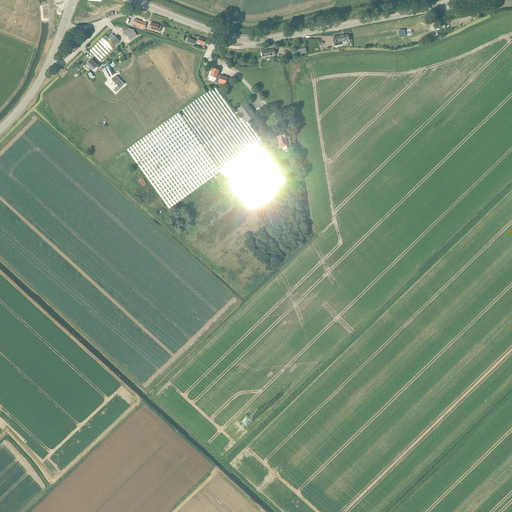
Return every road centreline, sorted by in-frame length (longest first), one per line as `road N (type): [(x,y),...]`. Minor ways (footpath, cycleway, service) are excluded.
road 1 (tertiary): [(451,0),(254,41),(129,0)]
road 2 (tertiary): [(0,130),(37,84),(72,0)]
